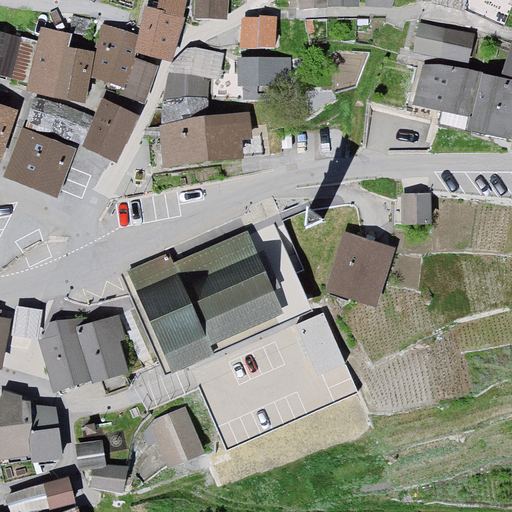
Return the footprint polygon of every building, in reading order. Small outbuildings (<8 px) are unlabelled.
[(226,1),(204,0),(191,0),(190,24),(224,25),(226,1)] [(464,0),(426,0),(425,5),(459,16),(464,0)] [(154,14),(142,12),(134,40),(132,60),(170,69),(184,7),(157,1),(154,14)] [(273,23),(239,23),(239,54),(273,54),(273,23)] [(472,36),(419,26),(413,60),(465,70),(472,36)] [(70,34),(38,27),(35,41),(24,93),(80,105),(91,54),(67,49),(70,34)] [(134,40),(100,31),(85,84),(119,94),(134,40)] [(35,41),(0,33),(0,83),(21,90),(35,41)] [(511,47),(510,47),(501,79),(511,82),(511,47)] [(288,65),(237,66),(237,90),(288,89),(288,65)] [(480,79),(423,67),(414,109),(471,121),(480,79)] [(511,126),(511,85),(480,79),(471,121),(469,135),(508,143),(511,126)] [(161,128),(208,126),(207,85),(163,80),(160,108),(161,128)] [(89,120),(30,102),(20,134),(79,151),(89,120)] [(133,121),(103,109),(85,152),(115,164),(133,121)] [(0,157),(14,115),(0,110),(0,157)] [(159,131),(163,171),(239,164),(235,124),(208,126),(159,131)] [(67,155),(24,139),(8,179),(51,196),(67,155)] [(402,192),(403,225),(433,224),(432,191),(402,192)] [(322,221),(306,211),(305,230),(322,221)] [(169,264),(126,281),(165,377),(207,360),(203,350),(304,310),(273,232),(172,272),(169,264)] [(387,254),(344,241),(327,294),(370,308),(387,254)] [(41,314),(13,311),(9,345),(37,349),(41,314)] [(337,314),(304,314),(304,406),(333,405),(333,364),(337,364),(337,314)] [(40,341),(54,398),(119,382),(105,325),(40,341)] [(27,409),(0,410),(0,466),(30,465),(28,440),(27,409)] [(180,415),(150,428),(170,474),(200,461),(180,415)] [(56,437),(28,440),(31,470),(59,468),(56,437)] [(102,439),(75,442),(77,471),(92,468),(90,487),(122,492),(127,463),(106,463),(102,439)] [(64,484),(4,500),(6,511),(68,511),(71,511),(64,484)]
